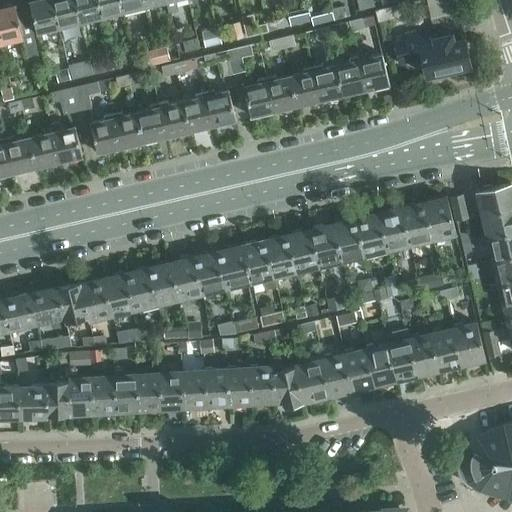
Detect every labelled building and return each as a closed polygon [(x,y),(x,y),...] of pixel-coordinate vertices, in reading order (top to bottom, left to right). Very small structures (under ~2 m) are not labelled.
[(59,27),(52,0),(32,0),(33,1),(30,1),(37,32),(59,27)] [(52,0),(59,27),(80,21),(75,0),(52,0)] [(75,0),(80,21),(102,16),(97,0),(75,0)] [(97,0),(102,16),(123,11),(120,0),(97,0)] [(120,0),(123,11),(145,6),(143,0),(120,0)] [(166,0),(167,0),(169,11),(178,9),(175,0),(166,0)] [(15,5),(23,37),(28,55),(39,52),(26,2),(16,5),(15,5)] [(0,39),(1,42),(23,37),(15,5),(13,5),(10,4),(3,6),(1,8),(0,8),(0,39)] [(376,10),(379,21),(394,17),(392,6),(376,10)] [(339,7),(331,9),(333,19),(341,17),(339,7)] [(333,19),(331,9),(331,8),(309,14),(312,25),(333,19)] [(269,31),(267,22),(256,25),(254,14),(242,16),(247,36),(269,31)] [(297,15),(288,17),(290,25),(299,23),(297,15)] [(288,17),(267,22),(269,31),(290,25),(288,17)] [(350,20),(352,30),(364,27),(362,18),(350,20)] [(230,23),(234,39),(244,37),(240,21),(230,23)] [(338,24),(327,26),(329,35),(340,33),(338,24)] [(329,35),(327,26),(315,29),(317,38),(329,35)] [(398,63),(422,57),(426,75),(429,74),(432,77),(441,75),(442,71),(470,65),(464,39),(452,42),(450,35),(435,38),(432,27),(404,33),(405,39),(393,42),(398,63)] [(204,36),(206,46),(222,42),(219,30),(213,32),(213,34),(204,36)] [(292,34),(281,37),(283,46),(294,43),(292,34)] [(184,41),(186,51),(200,47),(198,37),(184,41)] [(283,46),(281,37),(269,39),(271,49),(283,46)] [(250,44),(227,50),(233,72),(245,69),(242,56),(252,53),(250,44)] [(233,72),(227,50),(205,55),(207,64),(218,62),(221,75),(233,72)] [(165,52),(157,54),(158,61),(166,59),(165,52)] [(367,53),(358,55),(366,89),(389,83),(382,53),(368,57),(367,53)] [(158,61),(157,54),(149,56),(151,63),(158,61)] [(112,58),(114,67),(127,64),(125,55),(112,58)] [(349,61),(336,64),(343,94),(366,89),(358,55),(348,57),(349,61)] [(185,60),(173,63),(176,73),(187,70),(185,60)] [(102,62),(91,65),(93,73),(103,70),(102,62)] [(176,73),(173,63),(163,66),(165,75),(176,73)] [(321,64),(312,66),(320,99),(343,94),(336,64),(322,68),(321,64)] [(91,65),(69,70),(71,78),(93,73),(91,65)] [(303,72),(290,75),(297,105),(320,99),(312,66),(302,68),(303,72)] [(71,78),(69,70),(61,72),(63,80),(71,78)] [(140,71),(128,74),(130,84),(142,81),(140,71)] [(130,84),(128,74),(117,76),(119,87),(130,84)] [(275,74),(266,77),(274,110),(297,105),(290,75),(276,78),(275,74)] [(274,110),(266,77),(257,79),(258,83),(244,86),(251,116),(274,110)] [(10,82),(12,92),(14,97),(25,94),(21,80),(10,82)] [(98,81),(75,87),(80,109),(93,105),(90,94),(101,91),(98,81)] [(0,85),(2,95),(12,92),(10,82),(0,84),(0,85)] [(80,109),(75,87),(52,92),(54,101),(65,99),(68,111),(80,109)] [(214,88),(205,90),(213,124),(236,119),(229,89),(215,92),(214,88)] [(196,97),(183,100),(190,130),(213,124),(205,90),(195,93),(196,97)] [(33,97),(21,100),(23,108),(35,106),(33,97)] [(168,99),(159,101),(167,135),(190,130),(183,100),(169,103),(168,99)] [(23,108),(21,100),(10,102),(12,111),(23,108)] [(151,108),(137,111),(144,141),(167,135),(159,101),(150,104),(151,108)] [(122,110),(113,112),(121,146),(144,141),(137,111),(123,114),(122,110)] [(121,146),(113,112),(104,114),(105,118),(91,122),(98,152),(121,146)] [(51,122),(52,126),(60,161),(83,155),(75,125),(61,129),(59,120),(51,122)] [(44,133),(30,136),(37,166),(60,161),(52,126),(43,129),(44,133)] [(15,135),(6,138),(14,172),(37,166),(30,136),(16,139),(15,135)] [(0,174),(14,172),(6,138),(0,138),(0,174)] [(478,190),(484,213),(511,206),(511,185),(511,182),(493,186),(490,185),(482,187),(481,189),(478,190)] [(451,196),(457,220),(469,217),(463,193),(451,196)] [(424,202),(432,237),(433,240),(444,237),(445,234),(456,232),(447,197),(438,199),(436,197),(427,200),(426,202),(424,202)] [(404,207),(402,208),(410,243),(410,245),(421,242),(423,240),(432,237),(424,202),(416,204),(414,203),(404,205),(404,207)] [(511,206),(484,213),(489,236),(511,230),(511,206)] [(379,213),(387,248),(388,250),(399,248),(400,245),(410,243),(402,208),(393,210),(391,208),(382,210),(381,212),(379,213)] [(356,218),(365,253),(365,256),(376,253),(378,250),(387,248),(379,213),(370,215),(369,213),(359,216),(359,218),(356,218)] [(336,223),(334,224),(342,259),(343,261),(353,258),(355,256),(365,253),(356,218),(348,220),(346,219),(337,221),(336,223)] [(311,229),(319,264),(320,266),(331,264),(333,261),(342,259),(334,224),(325,226),(323,224),(314,226),(313,228),(311,229)] [(291,234),(289,234),(297,269),(297,272),(308,269),(310,266),(319,264),(311,229),(303,231),(301,229),(291,232),(291,234)] [(511,230),(489,236),(494,258),(511,254),(511,230)] [(268,239),(266,240),(274,275),(275,277),(286,274),(288,272),(297,269),(289,234),(280,236),(278,235),(269,237),(268,239)] [(274,275),(266,240),(257,242),(255,240),(246,242),(245,244),(243,245),(251,280),(262,277),(264,284),(267,286),(276,284),(274,275)] [(225,249),(217,251),(225,286),(234,284),(237,286),(248,283),(240,246),(237,246),(235,245),(226,247),(225,249)] [(202,255),(194,257),(202,292),(212,289),(215,291),(226,289),(225,286),(217,251),(214,252),(213,250),(203,252),(202,255)] [(511,254),(494,258),(499,281),(511,277),(511,254)] [(180,260),(171,262),(179,297),(189,295),(192,296),(203,294),(202,292),(194,257),(192,257),(190,255),(181,258),(180,260)] [(157,265),(149,267),(157,302),(166,300),(169,302),(180,299),(179,297),(171,262),(169,263),(167,261),(158,263),(157,265)] [(468,265),(470,274),(482,272),(480,262),(468,265)] [(135,271),(126,273),(135,308),(144,305),(147,307),(158,305),(157,302),(149,267),(147,268),(145,266),(135,268),(135,271)] [(439,273),(441,282),(451,280),(449,270),(439,273)] [(112,276),(104,278),(112,313),(122,311),(125,312),(135,310),(135,308),(126,273),(124,273),(122,271),(113,274),(112,276)] [(392,273),(390,274),(382,276),(386,295),(397,293),(392,273)] [(81,283),(89,316),(89,318),(99,316),(102,318),(113,315),(112,313),(104,278),(101,278),(100,277),(90,279),(90,281),(81,283)] [(511,277),(499,281),(505,304),(511,301),(511,277)] [(81,281),(59,286),(67,321),(89,316),(81,283),(81,281)] [(406,281),(395,283),(398,293),(408,290),(406,281)] [(473,288),(475,297),(487,294),(485,285),(473,288)] [(31,293),(38,321),(38,323),(50,320),(52,317),(65,315),(66,321),(67,321),(59,286),(31,293)] [(384,287),(374,289),(376,298),(386,295),(384,287)] [(455,287),(445,290),(447,299),(458,296),(455,287)] [(376,298),(374,289),(359,293),(361,301),(376,298)] [(447,299),(445,290),(433,293),(435,302),(447,299)] [(31,293),(4,299),(10,327),(11,329),(22,327),(24,324),(38,321),(31,293)] [(326,298),(329,309),(345,305),(342,294),(326,298)] [(399,301),(401,310),(412,307),(410,298),(399,301)] [(0,329),(10,327),(4,299),(0,299),(0,329)] [(314,301),(304,304),(307,314),(317,311),(314,301)] [(261,314),(259,314),(261,323),(284,317),(282,309),(274,311),(273,304),(259,307),(261,314)] [(307,314),(304,304),(294,306),(297,316),(307,314)] [(360,321),(357,312),(337,316),(339,326),(360,321)] [(233,320),(232,320),(235,332),(237,332),(258,325),(256,315),(234,321),(233,320)] [(324,319),(311,322),(313,331),(315,330),(316,331),(327,328),(324,319)] [(429,321),(432,333),(433,332),(436,346),(434,349),(435,353),(438,355),(441,368),(463,362),(460,350),(457,348),(456,344),(458,341),(454,323),(453,324),(454,328),(441,331),(438,319),(429,321)] [(235,332),(232,320),(218,323),(220,333),(235,332)] [(481,323),(484,332),(495,330),(494,329),(496,329),(494,320),(481,323)] [(313,331),(311,322),(303,324),(305,334),(316,331),(315,330),(313,331)] [(461,322),(454,323),(458,341),(456,344),(457,348),(460,350),(463,362),(485,357),(477,322),(462,326),(461,322)] [(197,323),(186,324),(188,334),(197,333),(197,323)] [(186,324),(175,325),(175,335),(188,334),(186,324)] [(175,325),(162,326),(163,336),(175,335),(175,325)] [(162,326),(150,327),(151,337),(163,336),(162,326)] [(150,327),(139,328),(140,338),(151,337),(150,327)] [(140,338),(139,328),(127,329),(128,339),(140,338)] [(277,330),(263,333),(264,340),(265,340),(266,342),(279,339),(277,330)] [(495,330),(484,332),(489,355),(500,353),(495,330)] [(106,332),(95,333),(97,342),(107,341),(106,332)] [(418,332),(410,334),(414,351),(412,354),(413,358),(416,360),(419,373),(441,368),(438,355),(435,353),(434,349),(436,346),(433,332),(432,333),(419,336),(418,332)] [(57,335),(59,345),(70,343),(69,333),(57,335)] [(97,342),(95,333),(82,334),(83,343),(97,342)] [(264,340),(263,333),(254,335),(256,345),(266,342),(265,340),(264,340)] [(396,337),(388,339),(392,356),(391,359),(392,364),(395,365),(397,378),(419,373),(416,360),(413,358),(412,354),(414,351),(410,334),(409,334),(410,338),(397,341),(396,337)] [(29,340),(30,349),(41,347),(40,338),(29,340)] [(223,339),(224,349),(236,348),(235,338),(223,339)] [(374,342),(366,344),(371,362),(369,364),(370,369),(373,371),(376,383),(397,378),(395,365),(392,364),(391,359),(392,356),(388,339),(387,339),(388,343),(375,346),(374,342)] [(202,341),(202,351),(213,350),(213,340),(202,341)] [(1,344),(2,353),(13,351),(12,343),(1,344)] [(352,347),(345,349),(349,367),(347,370),(348,374),(351,376),(354,388),(376,383),(373,371),(370,369),(369,364),(371,362),(366,344),(367,348),(353,351),(352,347)] [(113,349),(114,358),(126,357),(126,347),(113,349)] [(331,353),(323,354),(327,372),(325,375),(326,379),(329,381),(332,393),(354,388),(351,376),(348,374),(347,370),(349,367),(345,349),(344,349),(345,353),(332,356),(331,353)] [(91,350),(92,360),(103,359),(103,350),(91,350)] [(69,351),(65,352),(66,362),(71,362),(82,361),(81,351),(71,352),(69,351)] [(327,372),(323,354),(321,355),(322,359),(299,364),(308,399),(332,393),(329,381),(326,379),(325,375),(327,372)] [(27,367),(26,357),(16,359),(18,369),(27,367)] [(272,357),(272,365),(273,365),(275,399),(282,399),(284,407),(305,402),(304,400),(296,365),(281,368),(280,365),(280,357),(272,357)] [(273,365),(272,365),(250,367),(252,401),(275,399),(273,365)] [(250,367),(227,368),(230,402),(252,401),(250,367)] [(227,368),(205,370),(207,404),(230,402),(227,368)] [(205,370),(182,371),(184,405),(207,404),(205,370)] [(182,371),(160,372),(162,406),(184,405),(182,371)] [(160,372),(137,374),(139,408),(162,406),(160,372)] [(137,374),(114,375),(117,409),(139,408),(137,374)] [(114,375),(92,377),(94,411),(117,409),(114,375)] [(92,377),(68,378),(71,414),(71,412),(94,411),(92,377)] [(68,380),(46,381),(48,415),(71,414),(68,378),(68,380)] [(18,384),(19,416),(48,415),(46,381),(45,381),(45,383),(33,384),(31,386),(18,387),(18,384)] [(0,416),(19,416),(18,384),(5,385),(3,387),(0,387),(0,416)] [(469,482),(473,483),(487,487),(501,490),(511,491),(511,425),(497,430),(484,435),(470,441),(467,443),(465,447),(465,451),(467,454),(458,457),(458,461),(458,465),(459,469),(460,473),(462,477),(465,480),(469,482)]
